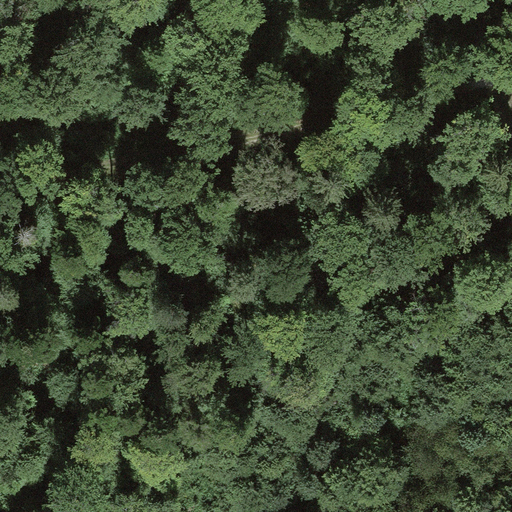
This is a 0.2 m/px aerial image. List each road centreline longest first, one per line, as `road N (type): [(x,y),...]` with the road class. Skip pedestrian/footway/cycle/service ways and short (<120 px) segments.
road 1 (track): [(0,197),(511,76)]
road 2 (track): [(468,0),(511,112)]
